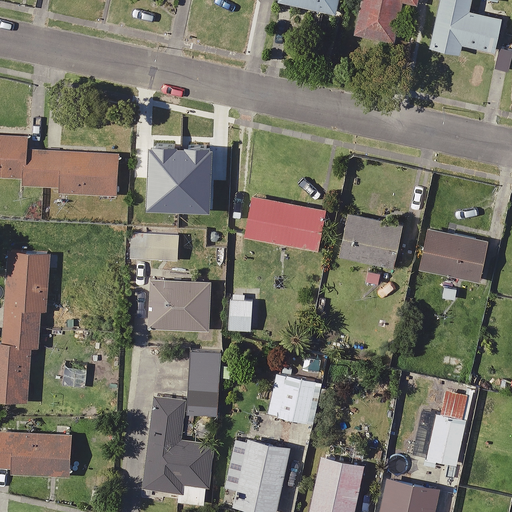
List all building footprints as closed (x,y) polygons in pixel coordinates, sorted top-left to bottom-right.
[(333,0),(288,0),(332,10),(333,0)] [(356,0),(351,29),(390,37),(396,0),(356,0)] [(466,0),(434,0),(425,42),(455,49),(457,40),(490,47),(497,15),(464,7),(466,0)] [(24,132),(0,130),(0,172),(19,174),(18,181),(56,183),(55,188),(112,191),(115,151),(23,145),(24,132)] [(321,206),(249,192),(241,231),(313,246),(321,206)] [(398,220),(344,208),(335,251),(389,262),(398,220)] [(483,236),(425,223),(416,264),(475,276),(483,236)] [(175,230),(134,228),(132,253),(174,256),(175,230)] [(46,247),(5,244),(0,335),(0,394),(24,395),(27,342),(35,342),(37,305),(43,306),(46,247)] [(207,273),(148,271),(146,321),(204,324),(207,273)] [(249,296),(226,294),(223,325),(247,327),(249,296)] [(217,349),(188,346),(183,407),(213,409),(217,349)] [(318,379),(273,369),(264,410),(309,420),(318,379)] [(182,396),(152,392),(141,484),(175,488),(174,497),(203,500),(210,438),(177,434),(182,396)] [(453,461),(463,416),(420,406),(409,451),(453,461)] [(67,430),(0,427),(0,462),(8,463),(8,469),(66,471),(67,430)] [(287,442),(243,432),(228,500),(272,510),(287,442)] [(348,511),(360,459),(317,450),(304,511),(348,511)] [(429,511),(436,482),(383,471),(374,511),(429,511)]
